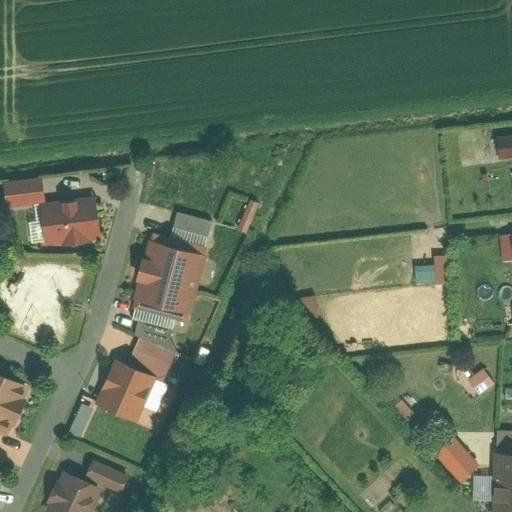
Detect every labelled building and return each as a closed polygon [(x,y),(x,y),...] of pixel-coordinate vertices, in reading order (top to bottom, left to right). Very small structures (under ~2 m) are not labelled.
[(494,159),(511,157),(511,135),(492,137),(494,159)] [(39,202),(45,244),(99,236),(93,194),(39,202)] [(511,262),(511,229),(499,230),(501,262),(511,262)] [(203,253),(144,235),(134,266),(194,285),(203,253)] [(446,254),(433,255),(434,283),(448,283),(446,254)] [(414,282),(433,282),(432,265),(414,265),(414,282)] [(184,316),(194,285),(134,266),(124,299),(184,316)] [(301,297),(302,317),(316,316),(315,296),(301,297)] [(115,356),(94,402),(138,421),(158,375),(115,356)] [(0,425),(13,431),(35,383),(0,367),(0,425)] [(483,368),(466,380),(477,396),(494,384),(483,368)] [(80,397),(70,434),(83,437),(93,400),(80,397)] [(451,433),(431,451),(458,482),(478,465),(451,433)] [(511,511),(511,451),(491,450),(487,511),(511,511)] [(82,476),(121,492),(128,475),(89,458),(82,476)] [(43,511),(93,511),(104,490),(63,471),(43,511)]
